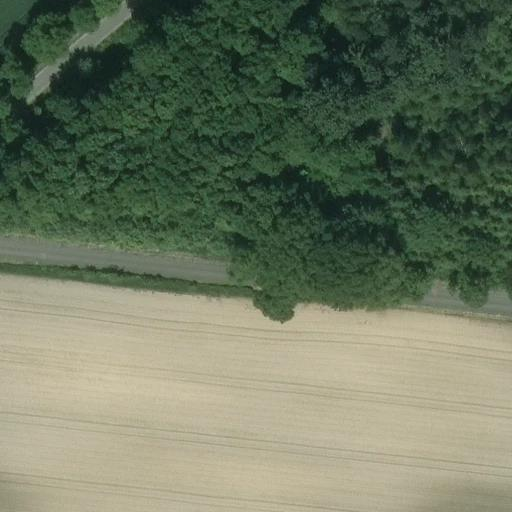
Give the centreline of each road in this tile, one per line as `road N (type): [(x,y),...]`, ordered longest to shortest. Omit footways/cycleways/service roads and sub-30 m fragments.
road 1 (unclassified): [(0,247),(511,305)]
road 2 (unclassified): [(0,120),(141,0)]
